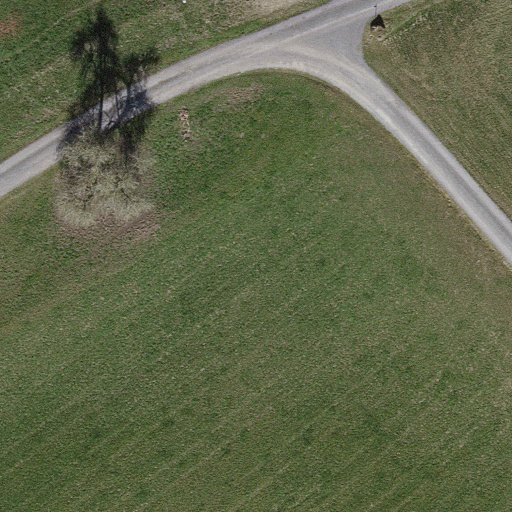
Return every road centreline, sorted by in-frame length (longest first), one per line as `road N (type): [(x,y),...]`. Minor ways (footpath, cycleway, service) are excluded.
road 1 (track): [(0,187),(81,132),(321,19)]
road 2 (track): [(321,19),(511,230)]
